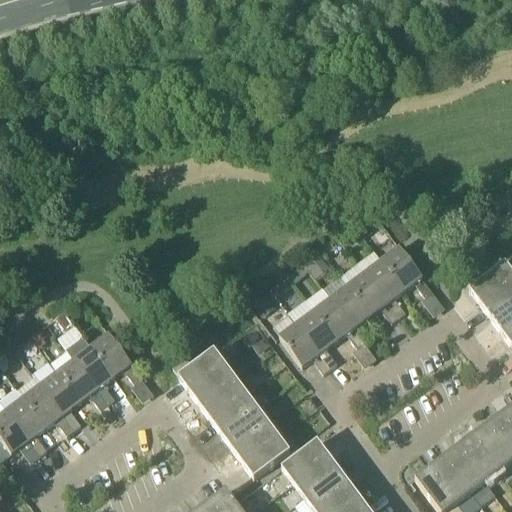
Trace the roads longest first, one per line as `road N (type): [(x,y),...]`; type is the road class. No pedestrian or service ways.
road 1 (residential): [(380,477),(347,431),(348,403),(442,334),(456,335),(490,378),(488,395)]
road 2 (residential): [(54,511),(57,490),(154,419),(167,421),(196,462),(194,479),(150,511)]
road 3 (residential): [(488,395),(380,477)]
